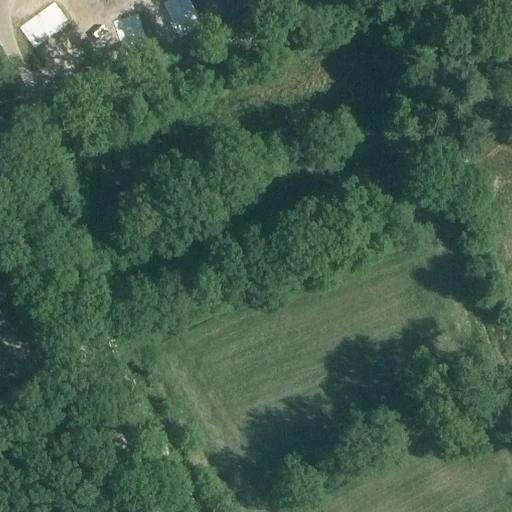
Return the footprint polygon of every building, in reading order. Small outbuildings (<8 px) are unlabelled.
[(67,0),(16,0),(19,27),(70,21),(67,0)] [(186,0),(149,0),(147,1),(160,37),(195,23),(186,0)] [(206,0),(212,12),(237,0),(206,0)] [(106,14),(96,18),(112,58),(143,46),(127,6),(106,14)] [(63,45),(92,38),(88,22),(60,28),(63,45)]
